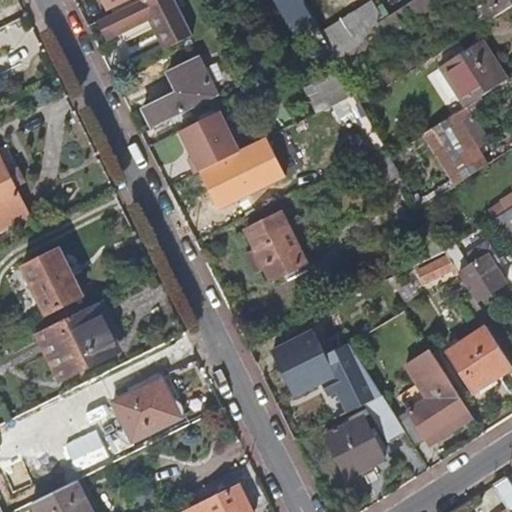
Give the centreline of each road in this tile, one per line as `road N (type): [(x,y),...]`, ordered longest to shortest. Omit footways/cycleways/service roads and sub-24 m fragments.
road 1 (residential): [(51,0),(304,511)]
road 2 (residential): [(405,511),(511,444)]
